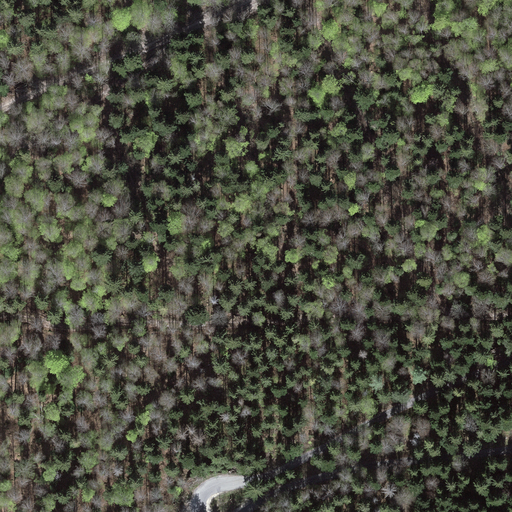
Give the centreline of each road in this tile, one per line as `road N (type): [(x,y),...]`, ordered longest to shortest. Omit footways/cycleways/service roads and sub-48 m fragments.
road 1 (track): [(0,316),(50,323),(511,319)]
road 2 (unclassified): [(511,358),(292,464),(211,486),(197,511)]
road 3 (track): [(252,0),(0,163)]
road 4 (unclassified): [(246,511),(274,492),(329,476),(511,446)]
road 5 (track): [(0,106),(246,0)]
